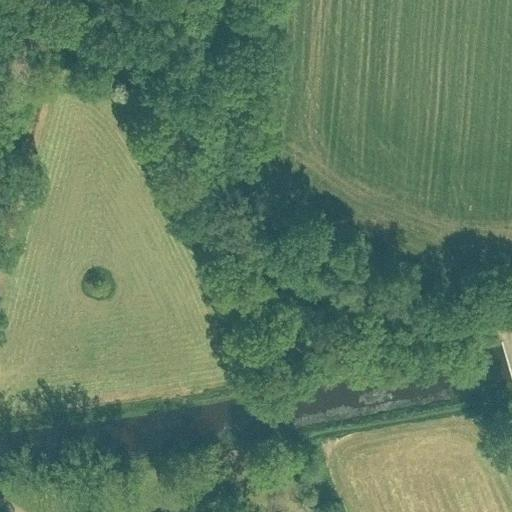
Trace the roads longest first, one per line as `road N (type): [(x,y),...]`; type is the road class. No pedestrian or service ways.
road 1 (track): [(511,341),(493,325),(359,305),(288,277),(234,231),(137,78),(79,45),(29,33)]
road 2 (unclassified): [(0,144),(39,0)]
